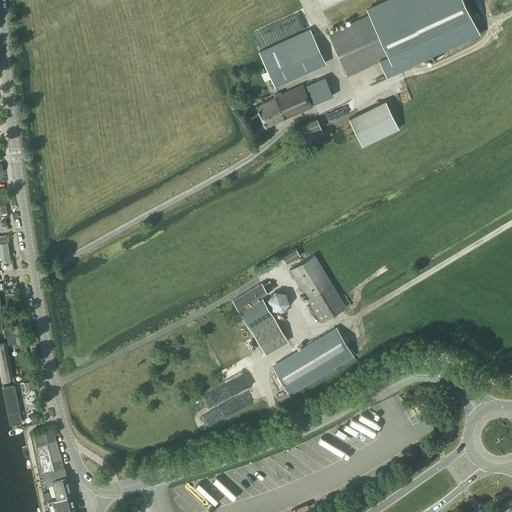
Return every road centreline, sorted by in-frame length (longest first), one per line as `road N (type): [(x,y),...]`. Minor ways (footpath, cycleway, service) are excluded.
road 1 (tertiary): [(104,490),(76,464),(53,387),(0,1)]
road 2 (tertiary): [(104,490),(267,441),(378,385)]
road 3 (track): [(345,92),(363,95),(482,42),(511,13)]
road 4 (tertiary): [(490,406),(464,376),(436,362),(416,361),(378,385)]
